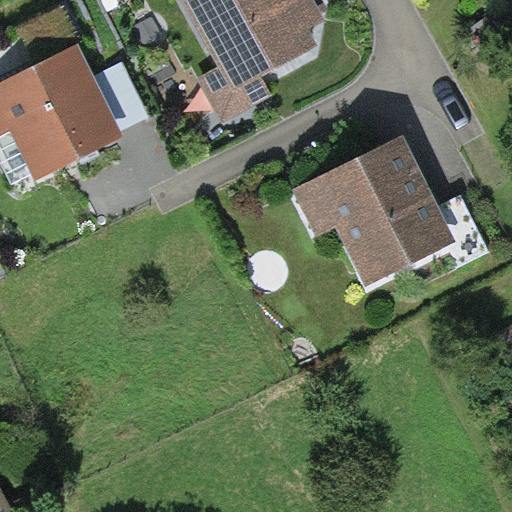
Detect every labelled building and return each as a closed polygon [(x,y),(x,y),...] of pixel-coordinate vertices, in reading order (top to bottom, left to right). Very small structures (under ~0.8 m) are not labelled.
[(180,0),(218,68),(198,79),(222,124),(273,96),(264,79),(318,50),(309,34),(326,25),(311,0),(180,0)] [(0,138),(11,133),(35,183),(124,140),(120,131),(94,78),(79,46),(0,84),(0,138)] [(123,64),(94,78),(120,131),(149,117),(123,64)] [(438,207),(404,138),(293,191),(315,238),(335,228),(365,290),(450,249),(456,246),(438,207)] [(461,196),(438,207),(456,246),(450,249),(459,267),(488,253),(461,196)] [(511,326),(495,335),(511,369),(511,326)] [(0,511),(11,511),(0,490),(0,511)]
